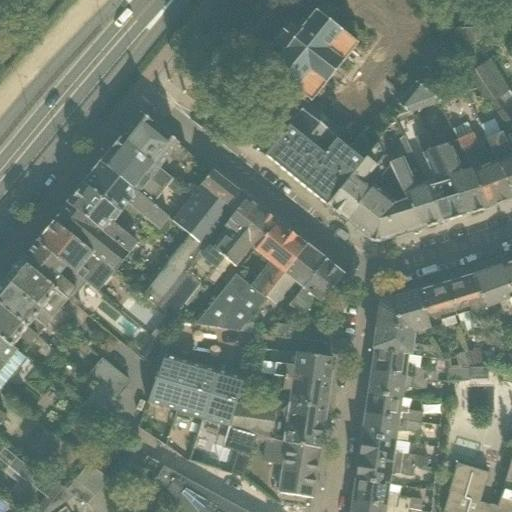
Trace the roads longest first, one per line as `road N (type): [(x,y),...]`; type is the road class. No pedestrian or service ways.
road 1 (secondary): [(0,221),(173,0)]
road 2 (residential): [(367,268),(160,104)]
road 3 (secondary): [(0,193),(169,0)]
road 4 (residential): [(328,511),(367,268)]
road 5 (secondary): [(133,0),(0,161)]
road 6 (secondary): [(124,0),(0,131)]
road 7 (residential): [(511,231),(397,268),(367,268)]
